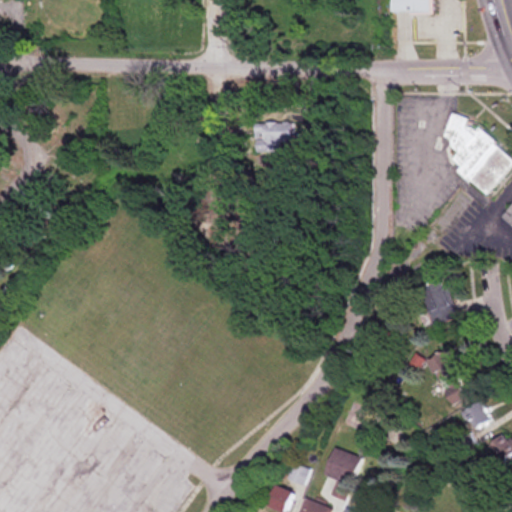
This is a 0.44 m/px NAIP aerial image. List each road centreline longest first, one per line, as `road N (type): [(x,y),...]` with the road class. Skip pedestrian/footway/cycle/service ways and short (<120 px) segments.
road 1 (residential): [(511,71),(99,66),(16,62),(0,51)]
road 2 (residential): [(383,241),(382,72)]
